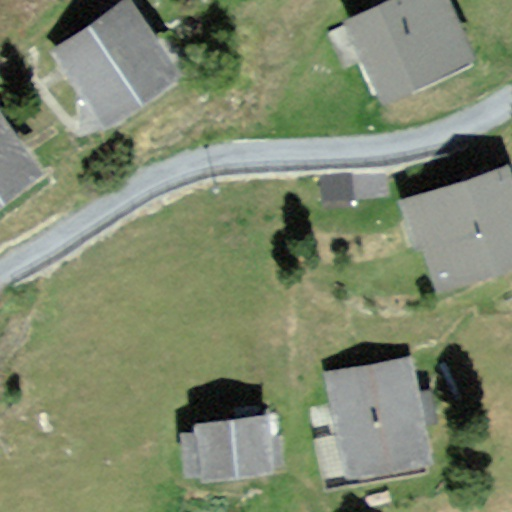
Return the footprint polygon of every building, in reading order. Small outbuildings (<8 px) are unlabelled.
[(181,69),(127,0),(120,0),(46,56),(101,129),(181,69)] [(476,59),(448,0),(383,0),(344,19),(383,102),(476,59)] [(0,205),(46,175),(0,108),(0,205)] [(511,261),(511,182),(505,163),(397,200),(414,249),(424,246),(439,287),(511,261)] [(405,355),(317,371),(335,475),(423,459),(405,355)] [(268,416),(187,422),(191,480),(272,475),(268,416)]
